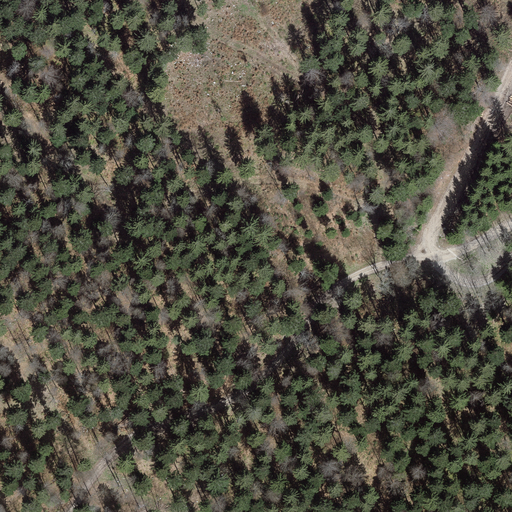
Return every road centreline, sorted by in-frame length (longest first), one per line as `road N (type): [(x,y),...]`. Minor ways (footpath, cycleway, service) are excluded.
road 1 (track): [(72,511),(127,439),(236,395),(275,362),(342,281),(462,248),(511,225)]
road 2 (track): [(425,256),(435,215),(511,67)]
